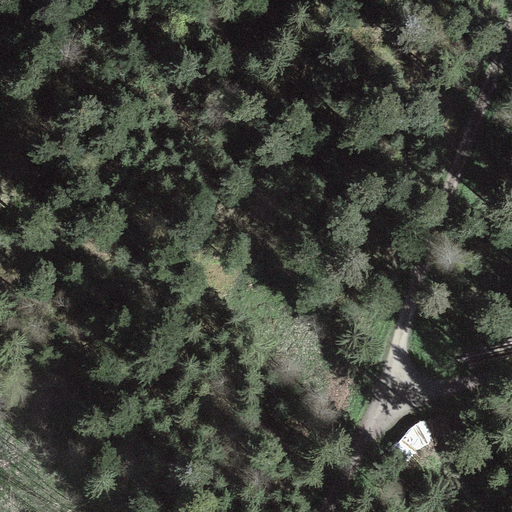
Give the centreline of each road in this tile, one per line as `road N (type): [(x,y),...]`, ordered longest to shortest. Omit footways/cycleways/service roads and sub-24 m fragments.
road 1 (track): [(331,511),(378,418),(406,314),(511,15)]
road 2 (track): [(378,418),(511,368)]
